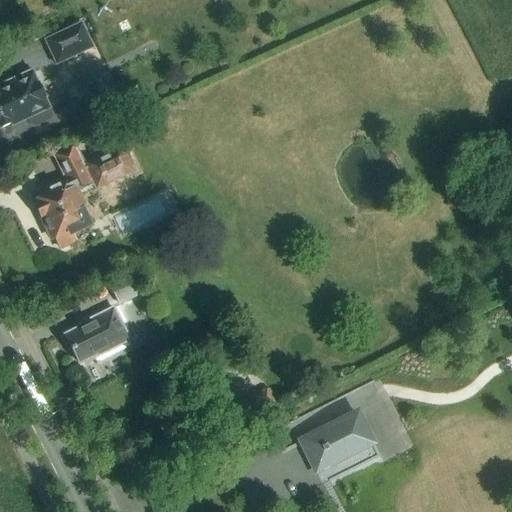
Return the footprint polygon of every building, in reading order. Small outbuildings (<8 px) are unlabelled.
[(93,48),(82,25),(45,42),(56,65),(93,48)] [(0,83),(0,135),(0,137),(6,139),(13,136),(14,131),(12,126),(27,119),(30,126),(35,128),(50,121),(52,116),(37,85),(32,87),(25,72),(0,83)] [(42,199),(34,203),(35,205),(34,207),(34,211),(36,214),(38,217),(41,218),(51,238),(53,237),(59,249),(74,242),(70,234),(88,226),(80,211),(83,209),(74,190),(91,181),(95,189),(135,169),(123,144),(83,163),(75,145),(54,155),(66,178),(38,192),(42,199)] [(132,286),(113,295),(119,306),(138,297),(132,286)] [(84,324),(85,325),(64,336),(78,364),(95,356),(96,358),(129,341),(113,309),(84,324)] [(261,399),(219,421),(228,440),(271,418),(261,399)] [(308,438),(323,468),(380,439),(365,410),(308,438)]
